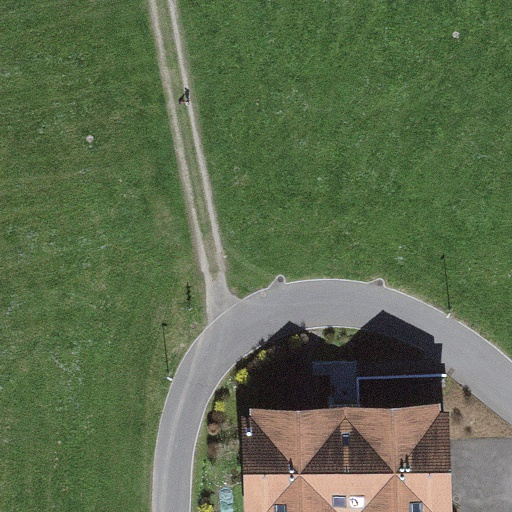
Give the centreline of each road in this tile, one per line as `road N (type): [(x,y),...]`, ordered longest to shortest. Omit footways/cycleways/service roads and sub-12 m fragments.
road 1 (residential): [(171,511),(179,423),(190,394),(229,344),(291,312),(360,309),(455,353),(511,396)]
road 2 (track): [(178,0),(229,344)]
